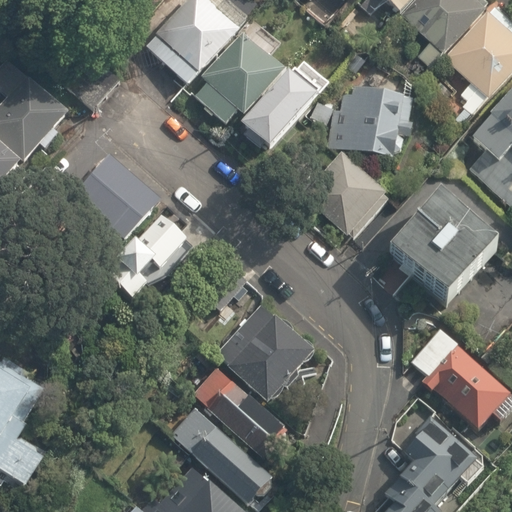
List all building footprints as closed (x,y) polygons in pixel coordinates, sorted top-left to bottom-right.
[(198,78),(239,33),(216,11),(226,0),(225,0),(190,0),(155,38),(156,40),(146,50),(186,88),(197,77),(198,78)] [(399,16),(414,0),(365,0),(359,8),(370,18),(383,4),(399,16)] [(485,13),(470,0),(416,0),(399,18),(430,47),(417,60),(430,72),(485,13)] [(511,28),(494,11),(487,17),(486,15),(442,61),(470,88),(460,98),(476,112),(485,103),(486,104),(511,77),(511,28)] [(242,120),(283,75),(242,37),(201,81),(207,87),(195,99),(224,128),(237,115),(242,120)] [(0,107),(0,143),(23,165),(39,147),(44,152),(57,137),(52,132),(68,114),(8,60),(0,68),(0,93),(7,100),(0,107)] [(238,129),(266,155),(329,87),(303,65),(294,76),(292,75),(288,80),(286,78),(238,129)] [(340,114),(333,113),(326,150),(392,161),(393,156),(395,156),(401,153),(403,143),(396,139),(396,137),(408,139),(411,125),(408,125),(412,103),(403,101),(403,99),(353,90),(351,99),(343,97),(340,114)] [(511,91),(487,120),(490,123),(470,144),(484,156),(469,172),(511,211),(511,91)] [(0,147),(0,200),(12,187),(4,180),(19,164),(0,147)] [(159,204),(108,156),(72,195),(122,243),(159,204)] [(301,198),(346,240),(348,237),(353,242),(388,204),(383,199),(385,197),(341,156),(301,198)] [(493,246),(435,194),(385,250),(442,302),(493,246)] [(165,275),(169,278),(195,253),(163,223),(107,280),(135,305),(165,275)] [(222,313),(247,285),(225,265),(199,294),(222,313)] [(261,308),(216,356),(228,367),(227,369),(266,405),(314,353),(274,316),(273,318),(261,308)] [(431,395),(433,393),(476,433),(490,417),(500,426),(511,411),(511,401),(508,398),(509,397),(440,335),(411,365),(426,379),(421,385),(431,395)] [(0,472),(26,488),(46,453),(20,439),(27,428),(22,426),(42,392),(27,382),(30,376),(4,360),(2,365),(0,363),(0,472)] [(217,371),(193,397),(260,458),(269,448),(277,449),(284,441),(281,435),(284,431),(217,371)] [(269,483),(271,480),(195,411),(172,437),(246,506),(253,498),(264,499),(271,490),(269,483)] [(476,463),(430,421),(417,436),(419,437),(403,455),(412,463),(398,478),(400,480),(385,496),(393,504),(385,511),(436,511),(434,509),(476,463)] [(154,499),(143,511),(142,511),(242,511),(205,478),(204,479),(192,470),(160,505),(154,499)]
